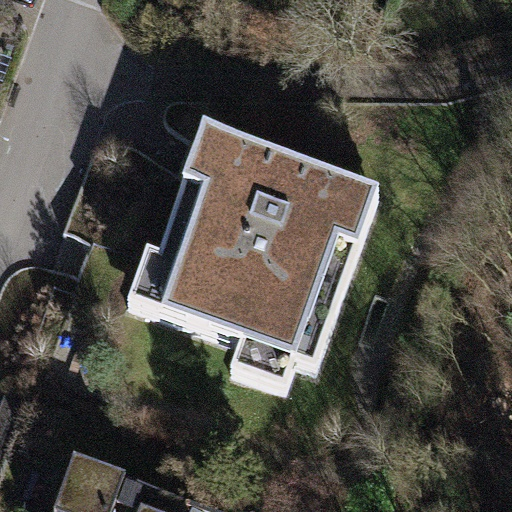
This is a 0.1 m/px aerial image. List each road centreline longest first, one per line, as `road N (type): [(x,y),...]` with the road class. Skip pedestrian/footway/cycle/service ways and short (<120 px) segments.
road 1 (residential): [(58,74),(233,84),(455,82),(511,65)]
road 2 (residential): [(0,235),(58,74)]
